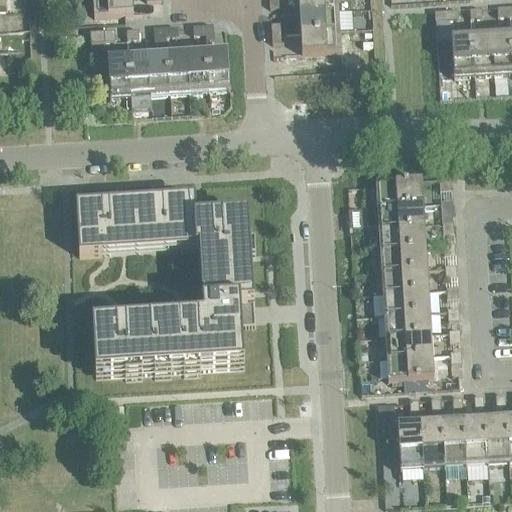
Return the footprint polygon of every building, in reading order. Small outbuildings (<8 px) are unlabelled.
[(130,0),(94,0),(92,0),(93,19),(93,21),(132,19),(130,0)] [(278,0),(276,0),(268,0),(269,12),(279,12),(278,0)] [(297,0),(299,18),(337,16),(335,0),(297,0)] [(509,21),(508,11),(496,12),(497,21),(509,21)] [(482,22),(481,12),(469,13),(469,23),(482,22)] [(457,14),(445,15),(446,24),(448,24),(458,24),(457,14)] [(299,18),(300,38),(338,35),(337,16),(299,18)] [(446,24),(434,25),(435,44),(449,43),(448,24),(446,24)] [(270,28),(271,40),(281,39),(280,27),(270,28)] [(192,40),(203,39),(203,29),(192,30),(192,40)] [(203,39),(203,44),(213,43),(212,29),(203,29),(203,39)] [(177,31),(164,32),(165,42),(177,41),(177,31)] [(165,42),(164,32),(153,33),(153,42),(165,42)] [(138,43),(138,34),(125,34),(126,44),(138,43)] [(114,35),(103,36),(104,45),(114,45),(114,35)] [(338,35),(300,38),(301,58),(340,56),(340,54),(339,54),(338,35)] [(104,45),(103,36),(89,37),(89,46),(104,45)] [(281,39),(271,40),(271,48),(286,47),(285,38),(281,39)] [(511,70),(510,40),(491,41),(493,79),(511,78),(511,70)] [(491,41),(471,42),(473,81),(493,79),(491,41)] [(165,42),(153,42),(154,50),(166,49),(165,42)] [(473,81),(471,42),(452,43),(450,43),(453,82),(454,82),(473,81)] [(226,57),(205,58),(208,97),(227,95),(227,96),(228,96),(226,57)] [(205,58),(186,60),(188,98),(208,97),(205,58)] [(186,60),(166,61),(169,99),(188,98),(186,60)] [(166,61),(147,62),(149,100),(169,99),(166,61)] [(147,62),(127,63),(130,102),(149,100),(147,62)] [(130,102),(127,63),(108,64),(106,64),(109,103),(110,103),(130,102)] [(439,184),(439,196),(450,196),(449,184),(439,184)] [(376,212),(422,210),(422,209),(420,209),(420,197),(421,197),(421,196),(420,197),(419,189),(421,189),(421,187),(375,190),(375,192),(377,191),(378,212),(376,212)] [(90,208),(75,209),(76,216),(78,260),(101,259),(101,253),(197,247),(196,222),(195,202),(165,203),(165,199),(148,200),(148,204),(121,206),(121,202),(104,203),(105,207),(90,208)] [(440,206),(441,218),(452,217),(451,205),(440,206)] [(378,233),(378,234),(423,231),(422,231),(421,219),(423,219),(423,218),(421,218),(420,210),(422,210),(376,212),(376,213),(378,213),(380,233),(378,233)] [(348,215),(346,215),(347,233),(349,233),(361,232),(360,214),(348,215)] [(114,329),(91,331),(95,382),(103,382),(124,380),(125,384),(141,383),(141,379),(154,378),(154,382),(170,381),(170,377),(183,377),(183,381),(199,380),(199,375),(228,374),(243,373),(241,332),(242,331),(242,327),(244,327),(245,327),(247,327),(248,327),(250,327),(251,327),(253,326),(254,326),(253,309),(253,308),(253,298),(252,293),(250,265),(254,264),(253,248),(249,248),(248,233),(247,218),(203,221),(202,221),(204,247),(209,330),(115,336),(114,329)] [(441,227),(442,239),(453,239),(452,227),(441,227)] [(379,255),(379,256),(425,253),(425,252),(423,252),(422,240),(424,240),(422,240),(422,232),(423,232),(423,231),(378,234),(378,235),(380,234),(381,255),(379,255)] [(443,249),(443,261),(454,260),(453,248),(443,249)] [(380,277),(426,274),(424,274),(424,262),(425,262),(425,261),(424,261),(423,253),(425,253),(379,256),(381,256),(382,276),(380,277)] [(444,271),(445,282),(456,282),(455,270),(444,271)] [(382,298),(382,299),(427,296),(427,295),(426,295),(425,284),(427,284),(427,283),(425,283),(424,275),(426,275),(426,274),(380,277),(380,278),(382,278),(384,298),(382,298)] [(445,292),(446,304),(457,303),(456,292),(445,292)] [(383,320),(429,317),(427,317),(426,305),(428,305),(428,304),(426,304),(426,297),(427,296),(382,299),(384,299),(385,320),(383,320)] [(447,314),(447,326),(458,325),(457,313),(447,314)] [(384,341),(384,342),(430,339),(430,338),(428,339),(428,327),(429,327),(429,326),(428,326),(427,318),(429,318),(429,317),(383,320),(383,321),(385,321),(386,341),(384,341)] [(448,335),(449,347),(460,346),(459,335),(448,335)] [(386,363),(431,361),(431,360),(430,360),(429,348),(431,348),(431,347),(429,348),(428,340),(430,340),(430,339),(384,342),(386,342),(388,363),(386,363)] [(366,353),(358,354),(359,364),(367,363),(366,353)] [(450,369),(461,368),(460,356),(449,357),(450,369)] [(431,361),(386,363),(386,364),(388,364),(389,384),(387,384),(387,386),(403,385),(426,384),(433,383),(433,382),(431,382),(430,370),(432,370),(432,369),(430,369),(430,361),(432,361),(431,361)] [(426,384),(403,385),(403,397),(427,395),(426,384)] [(496,414),(505,413),(504,400),(495,400),(496,414)] [(474,415),(483,414),(483,401),(473,402),(474,415)] [(452,416),(462,416),(461,402),(452,403),(452,416)] [(431,418),(440,417),(440,404),(430,404),(431,418)] [(418,418),(419,418),(418,405),(408,406),(409,419),(418,418)] [(392,409),(378,410),(379,441),(397,440),(397,430),(394,431),(392,409)] [(418,418),(409,419),(410,430),(411,430),(419,429),(418,418)] [(484,425),(487,471),(487,469),(508,468),(508,470),(505,424),(505,426),(497,426),(497,424),(496,424),(496,426),(484,427),(484,425)] [(463,426),(462,426),(465,472),(465,470),(486,469),(486,471),(487,471),(484,425),(483,425),(483,427),(475,428),(475,426),(474,426),(475,428),(463,429),(463,426)] [(441,428),(443,474),(444,474),(444,472),(464,470),(465,473),(465,472),(462,426),(462,429),(454,429),(454,427),(453,427),(453,429),(441,430),(441,428)] [(420,429),(419,429),(422,475),(422,473),(443,472),(443,474),(441,428),(440,428),(440,430),(432,430),(432,428),(431,428),(431,430),(420,431),(420,429)] [(422,475),(419,429),(419,431),(411,432),(411,430),(410,430),(410,432),(398,432),(398,430),(397,430),(397,440),(399,477),(401,476),(401,474),(421,473),(422,475)]
